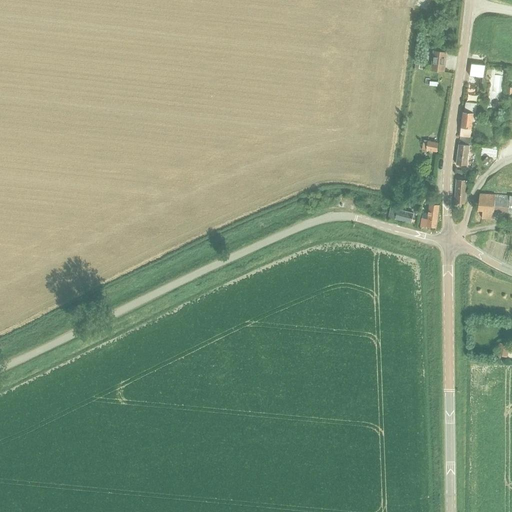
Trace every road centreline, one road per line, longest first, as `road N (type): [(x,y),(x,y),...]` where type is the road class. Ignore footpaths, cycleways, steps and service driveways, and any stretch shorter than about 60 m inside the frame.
road 1 (unclassified): [(0,368),(310,223),(355,218)]
road 2 (tertiary): [(450,511),(446,241)]
road 3 (tertiary): [(446,241),(448,146),(470,0)]
